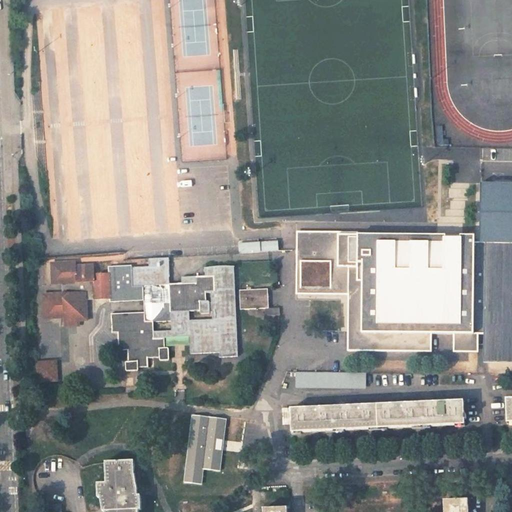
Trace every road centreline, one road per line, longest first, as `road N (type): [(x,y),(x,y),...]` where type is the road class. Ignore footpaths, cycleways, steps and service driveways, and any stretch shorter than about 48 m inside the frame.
road 1 (residential): [(298,465),(281,460),(260,419),(291,351),(288,249)]
road 2 (residential): [(298,465),(511,454)]
road 3 (residential): [(10,511),(0,320)]
